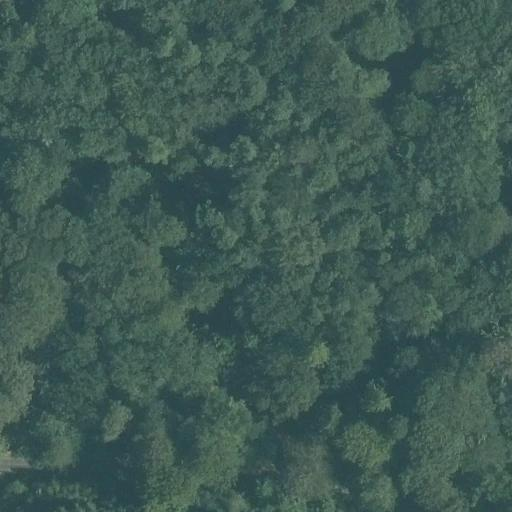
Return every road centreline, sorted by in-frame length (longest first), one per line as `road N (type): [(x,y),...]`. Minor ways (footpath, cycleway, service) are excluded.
road 1 (tertiary): [(421,511),(392,498),(219,471),(0,466)]
road 2 (track): [(511,199),(427,73),(425,41),(437,0)]
